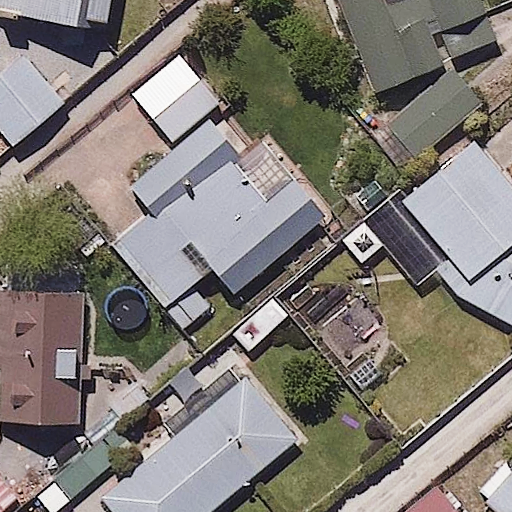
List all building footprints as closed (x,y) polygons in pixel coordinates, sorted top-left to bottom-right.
[(119,0),(0,0),(119,8),(119,0)] [(336,0),(374,92),(443,64),(429,30),(492,4),(490,0),(336,0)] [(0,150),(85,84),(40,26),(0,57),(0,150)] [(154,205),(237,141),(213,110),(234,93),(188,34),(131,78),(176,136),(129,172),(154,205)] [(337,211),(265,119),(237,141),(154,205),(120,232),(192,324),(337,211)] [(511,326),(511,193),(466,141),(365,231),(412,287),(432,269),(452,296),(511,326)] [(85,261),(0,262),(0,418),(88,417),(85,261)] [(286,316),(272,299),(231,335),(246,352),(286,316)] [(241,377),(100,501),(108,511),(211,511),(295,440),(241,377)] [(119,459),(103,439),(38,490),(54,510),(119,459)] [(511,511),(511,467),(479,505),(487,511),(511,511)] [(0,481),(0,511),(15,500),(0,481)] [(464,511),(438,481),(403,511),(464,511)]
